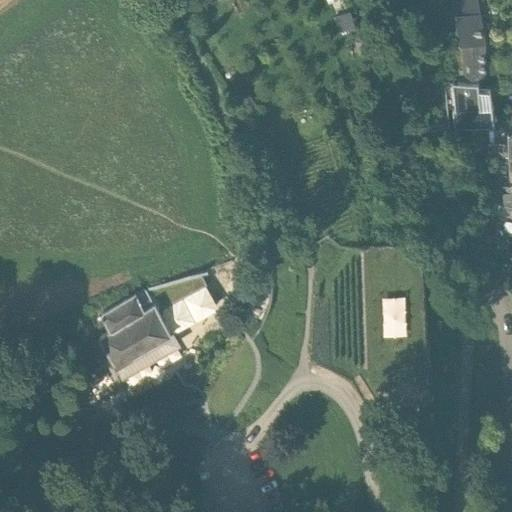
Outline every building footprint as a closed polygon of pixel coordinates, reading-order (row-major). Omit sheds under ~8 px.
[(463,79),(467,78),(496,74),(495,63),(483,64),(482,45),(474,0),(446,0),(450,19),(455,19),(460,48),(461,48),(463,79)] [(467,78),(463,79),(463,80),(444,83),(449,132),(495,126),(489,82),(467,84),(467,78)] [(497,157),(511,156),(511,116),(510,117),(509,127),(497,127),(497,157)] [(511,156),(497,157),(496,180),(511,182),(511,156)] [(511,187),(501,189),(503,207),(508,207),(508,222),(510,222),(510,235),(511,235),(511,242),(511,187)] [(501,207),(501,199),(491,200),(492,208),(499,207),(501,207)] [(499,207),(492,208),(490,208),(491,222),(501,221),(499,207)] [(201,272),(137,293),(90,310),(94,319),(66,335),(65,336),(73,352),(75,351),(102,336),(118,364),(173,333),(161,311),(207,284),(201,272)] [(182,348),(173,333),(118,364),(109,369),(118,384),(182,348)] [(83,354),(89,375),(104,370),(98,350),(83,354)] [(415,404),(402,405),(402,416),(416,416),(415,404)] [(56,456),(87,439),(73,415),(43,433),(56,456)]
